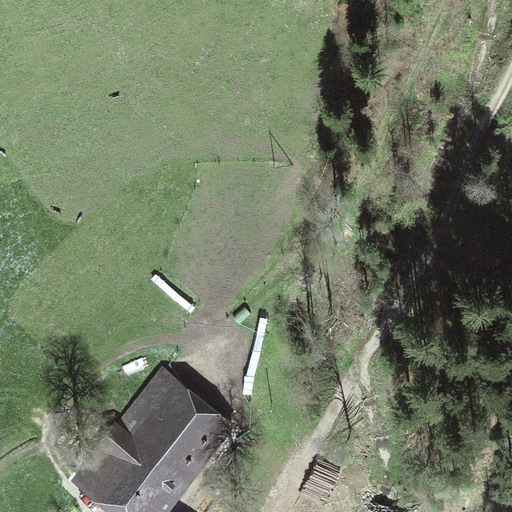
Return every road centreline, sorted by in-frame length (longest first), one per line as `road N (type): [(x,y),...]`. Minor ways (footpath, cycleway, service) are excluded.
road 1 (track): [(180,511),(239,425),(214,330),(219,320),(282,274),(359,185),(411,83),(438,0)]
road 2 (track): [(511,74),(395,315),(274,511)]
road 3 (track): [(60,410),(50,445),(63,478),(97,511)]
